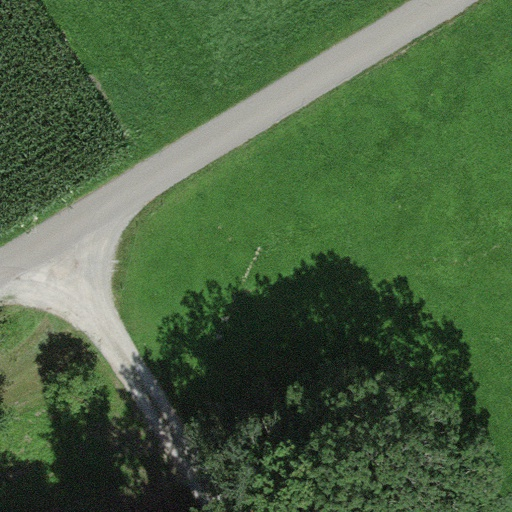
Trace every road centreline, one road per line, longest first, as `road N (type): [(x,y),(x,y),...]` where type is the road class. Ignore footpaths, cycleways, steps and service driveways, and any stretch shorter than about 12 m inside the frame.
road 1 (unclassified): [(0,276),(452,0)]
road 2 (track): [(206,511),(53,244)]
